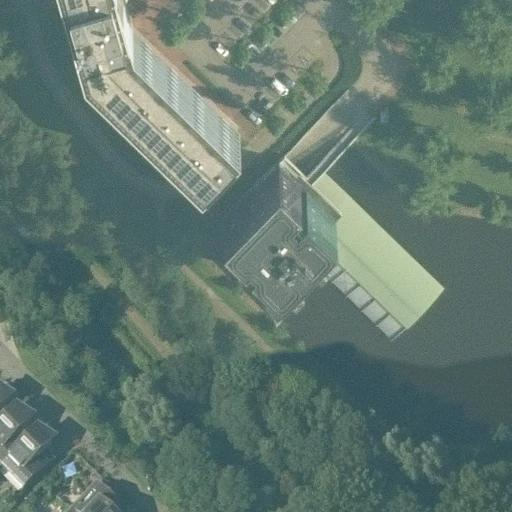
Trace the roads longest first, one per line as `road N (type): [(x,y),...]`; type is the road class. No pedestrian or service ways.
road 1 (residential): [(0,363),(151,511)]
road 2 (residential): [(256,152),(328,79),(319,0)]
